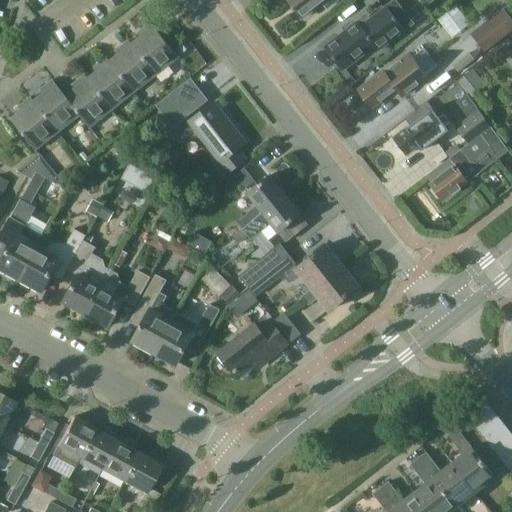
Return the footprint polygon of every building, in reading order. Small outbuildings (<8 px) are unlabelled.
[(287,0),(302,18),(323,3),(327,8),(337,0),(287,0)] [(511,22),(503,11),(472,36),(484,52),(511,30),(511,22)] [(375,45),(357,22),(324,47),(342,70),(375,45)] [(131,44),(156,76),(178,59),(150,23),(137,34),(140,37),(131,44)] [(110,60),(135,92),(156,76),(131,44),(128,41),(115,51),(118,55),(110,60)] [(396,89),(402,96),(426,78),(425,76),(437,67),(421,46),(409,55),(388,71),(390,73),(387,76),(383,72),(358,91),(371,108),(396,89)] [(87,79),(112,111),(135,92),(110,60),(107,57),(93,68),(96,72),(87,79)] [(474,66),(459,78),(473,94),(486,84),(474,66)] [(51,81),(79,116),(89,129),(112,111),(87,79),(84,75),(71,86),(74,89),(65,96),(52,80),(51,81)] [(190,79),(156,105),(172,126),(207,100),(190,79)] [(33,101),(58,133),(79,116),(51,81),(40,90),(42,94),(33,101)] [(469,118),(457,128),(459,130),(468,142),(489,126),(466,96),(457,102),(469,118)] [(10,120),(35,151),(58,133),(33,101),(30,97),(17,108),(20,112),(10,120)] [(213,102),(187,123),(217,163),(214,165),(223,176),(245,160),(237,150),(245,144),(213,102)] [(432,135),(441,128),(429,111),(419,118),(420,118),(394,138),(407,154),(432,135)] [(479,174),(470,162),(490,147),(495,154),(505,147),(490,127),(460,150),(448,158),(454,166),(429,184),(442,201),(469,182),(479,174)] [(124,141),(117,153),(126,158),(133,146),(124,141)] [(129,164),(122,177),(131,183),(139,169),(129,164)] [(242,229),(261,214),(284,195),(278,188),(279,188),(269,175),(245,195),(255,206),(245,214),(246,214),(236,222),(242,229)] [(0,177),(0,192),(2,193),(8,182),(0,177)] [(164,193),(157,205),(168,211),(175,198),(164,193)] [(284,195),(261,214),(242,229),(250,241),(270,225),(276,233),(301,214),(290,201),(289,202),(284,195)] [(92,199),(86,212),(95,217),(102,205),(92,199)] [(478,199),(468,205),(474,214),(484,207),(478,199)] [(20,200),(0,236),(0,270),(18,280),(38,245),(43,235),(22,223),(32,206),(20,200)] [(210,201),(191,217),(198,225),(217,210),(210,201)] [(102,207),(96,217),(107,223),(113,212),(102,207)] [(46,248),(45,248),(38,245),(18,280),(41,293),(57,264),(66,269),(83,240),(85,236),(74,229),(65,244),(61,243),(59,243),(54,243),(51,244),(49,245),(47,247),(46,248)] [(157,235),(152,246),(164,252),(169,241),(157,235)] [(172,239),(167,249),(178,255),(184,245),(172,239)] [(83,240),(66,269),(77,275),(62,302),(85,315),(110,270),(105,267),(103,260),(92,253),(95,247),(83,240)] [(301,298),(310,291),(342,266),(325,245),(296,268),(286,256),(247,287),(255,298),(283,275),(289,283),(299,278),(309,290),(300,297),(301,298)] [(247,287),(286,256),(279,246),(239,277),(247,287)] [(123,250),(115,265),(120,268),(127,253),(123,250)] [(301,298),(307,306),(316,299),(327,312),(358,287),(342,266),(301,298)] [(110,270),(85,315),(108,328),(123,300),(134,306),(150,277),(137,270),(128,287),(119,282),(118,274),(110,270)] [(131,342),(153,354),(172,319),(161,312),(163,310),(161,302),(155,299),(166,281),(155,274),(137,306),(147,312),(131,342)] [(231,286),(221,295),(229,304),(239,295),(231,286)] [(179,306),(172,319),(153,354),(175,366),(192,337),(202,342),(220,310),(209,304),(201,318),(179,306)] [(275,322),(289,341),(299,333),(284,314),(275,322)] [(254,321),(216,352),(237,378),(271,350),(274,354),(286,344),(271,324),(261,332),(254,321)] [(0,392),(0,421),(4,424),(17,401),(0,392)] [(473,426),(493,411),(485,401),(465,416),(473,426)] [(473,426),(481,436),(500,420),(493,411),(473,426)] [(79,458),(95,429),(72,416),(52,454),(74,466),(79,458)] [(481,436),(488,445),(508,430),(500,420),(481,436)] [(37,442),(45,447),(53,432),(45,428),(37,442)] [(452,462),(475,492),(495,477),(457,428),(447,435),(462,454),(452,462)] [(117,441),(95,429),(79,458),(101,470),(117,441)] [(488,445),(495,454),(511,441),(511,435),(508,430),(488,445)] [(139,452),(117,441),(101,470),(123,482),(139,452)] [(511,441),(495,454),(503,464),(511,456),(511,441)] [(29,456),(38,461),(45,447),(37,442),(29,456)] [(162,465),(139,452),(123,482),(145,494),(162,465)] [(418,458),(456,507),(475,492),(452,462),(440,471),(426,452),(418,458)] [(511,474),(511,472),(511,456),(503,464),(511,474)] [(414,492),(429,511),(449,511),(456,507),(418,458),(409,465),(424,484),(414,492)] [(13,486),(22,490),(29,476),(21,471),(13,486)] [(48,481),(37,475),(32,485),(42,491),(47,483),(48,481)] [(380,488),(398,511),(429,511),(414,492),(403,501),(388,481),(380,488)] [(57,499),(61,491),(47,483),(42,491),(57,499)] [(6,500),(14,505),(22,490),(13,486),(6,500)] [(398,511),(380,488),(372,494),(385,511),(398,511)] [(57,499),(71,507),(76,499),(61,491),(57,499)]
